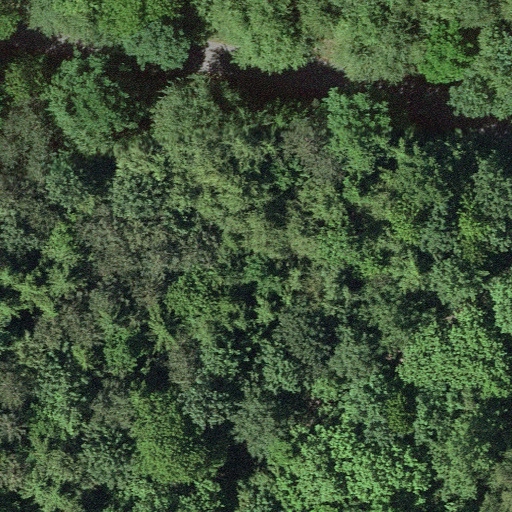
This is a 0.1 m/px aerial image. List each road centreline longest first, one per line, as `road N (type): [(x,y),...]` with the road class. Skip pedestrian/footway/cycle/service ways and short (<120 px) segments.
road 1 (track): [(0,17),(383,79),(511,128)]
road 2 (track): [(511,251),(379,357),(127,511)]
